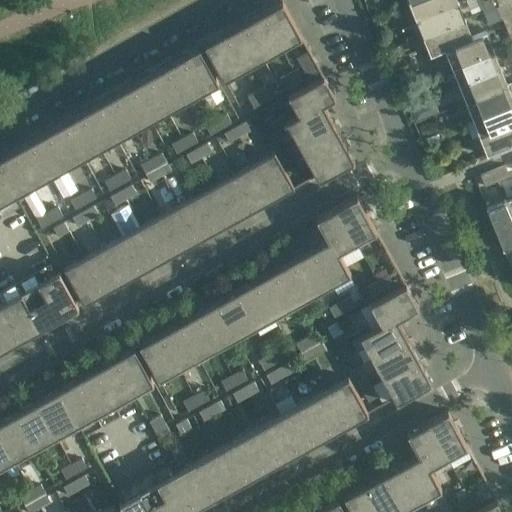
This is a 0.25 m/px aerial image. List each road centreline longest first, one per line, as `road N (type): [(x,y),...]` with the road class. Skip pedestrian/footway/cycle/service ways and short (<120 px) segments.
road 1 (residential): [(0,382),(405,154)]
road 2 (residential): [(495,370),(241,511)]
road 3 (residential): [(0,119),(213,0)]
road 4 (residential): [(405,154),(495,370)]
road 5 (residential): [(347,0),(405,154)]
